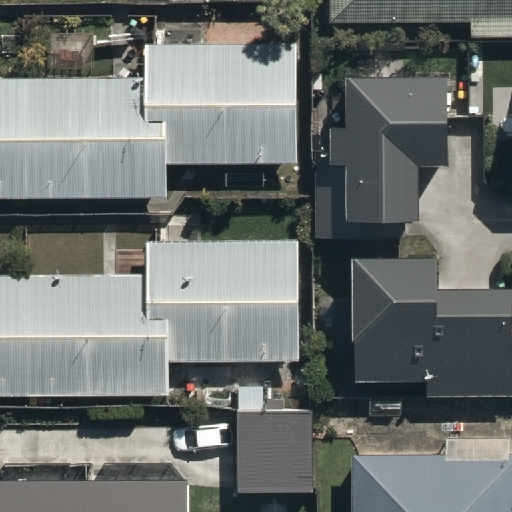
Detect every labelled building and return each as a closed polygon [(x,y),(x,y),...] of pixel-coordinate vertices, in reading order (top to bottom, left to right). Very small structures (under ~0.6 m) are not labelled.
[(511,0),(328,0),(329,16),(470,15),(470,30),(511,29),(511,0)] [(141,71),(0,71),(0,192),(167,192),(167,159),(293,159),(293,36),(141,36),(141,71)] [(445,58),(343,58),(343,115),(332,115),(332,144),(315,144),(315,229),(383,229),(383,208),(416,208),(416,150),(445,150),(445,58)] [(114,267),(0,266),(0,387),(168,387),(168,354),(297,354),(297,229),(141,229),(141,244),(114,244),(114,267)] [(434,239),(348,239),(348,325),(352,325),(352,372),(424,372),(424,389),(511,389),(511,271),(434,271),(434,239)] [(312,402),(236,402),(236,489),(312,489),(312,402)] [(444,443),(351,442),(350,511),(511,511),(511,446),(511,432),(444,432),(444,443)] [(0,511),(183,511),(184,475),(0,475),(0,511)]
